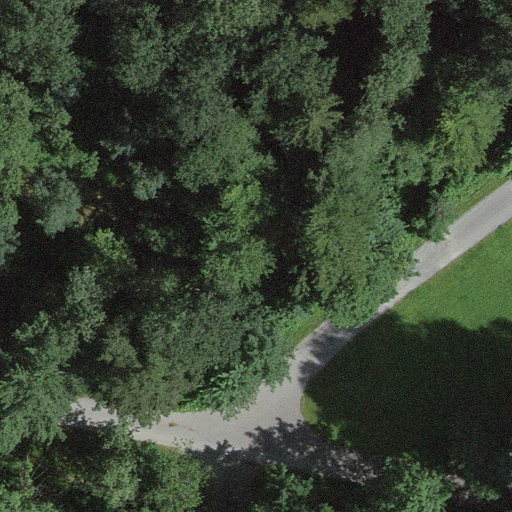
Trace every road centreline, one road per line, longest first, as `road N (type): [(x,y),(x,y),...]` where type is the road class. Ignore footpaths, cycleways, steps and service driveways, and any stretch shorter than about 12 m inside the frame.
road 1 (track): [(511,509),(0,407)]
road 2 (track): [(232,458),(264,398),(325,329),(511,196)]
